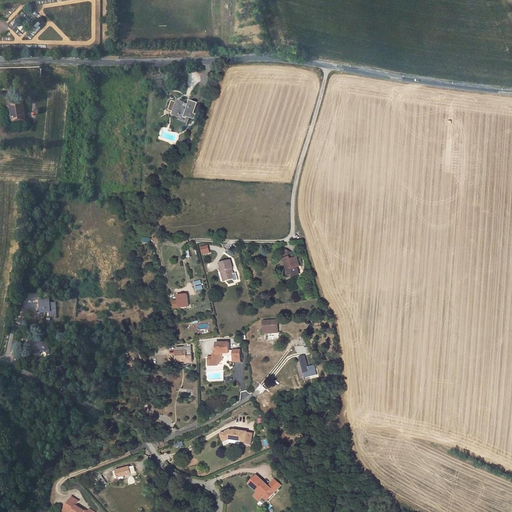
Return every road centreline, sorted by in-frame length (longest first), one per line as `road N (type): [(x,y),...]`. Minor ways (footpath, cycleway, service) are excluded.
road 1 (unclassified): [(0,58),(274,56),(511,91)]
road 2 (track): [(328,64),(296,181),(291,236),(187,241)]
road 3 (residential): [(0,364),(136,429),(148,444)]
